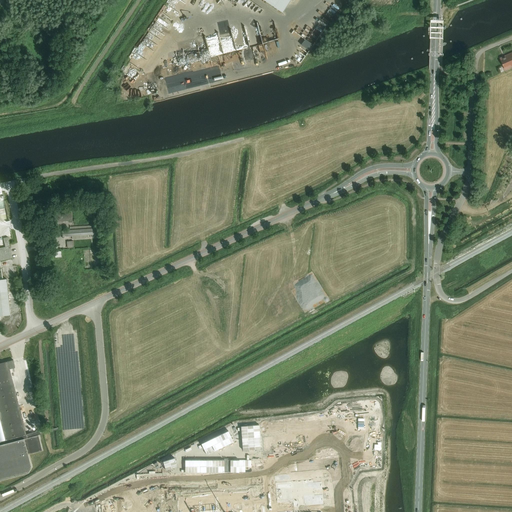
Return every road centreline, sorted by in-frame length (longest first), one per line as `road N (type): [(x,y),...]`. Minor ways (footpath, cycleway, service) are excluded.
road 1 (primary): [(418,511),(428,244)]
road 2 (tertiary): [(320,199),(90,304)]
road 3 (unclassified): [(0,497),(82,452),(103,425),(90,304)]
road 4 (unclassified): [(511,271),(464,299),(439,292),(440,245),(470,172)]
road 5 (unknown): [(333,511),(328,481),(295,465),(199,511)]
road 6 (unclassified): [(470,172),(476,57),(511,38)]
road 7 (unclassified): [(34,330),(8,183)]
